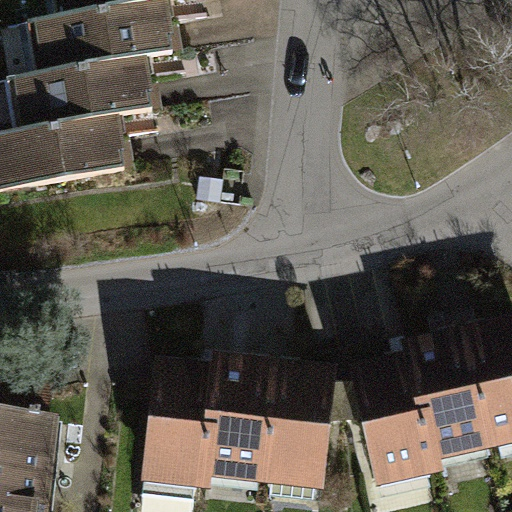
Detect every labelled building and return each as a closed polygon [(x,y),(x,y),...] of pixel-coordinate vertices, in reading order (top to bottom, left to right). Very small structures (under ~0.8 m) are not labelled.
[(30,15),(39,70),(136,53),(169,48),(160,0),(121,0),(60,10),(30,15)] [(58,0),(60,10),(121,0),(58,0)] [(1,76),(10,128),(110,112),(145,106),(136,53),(39,70),(1,76)] [(0,129),(0,183),(118,167),(110,112),(10,128),(0,129)] [(348,362),(378,483),(511,450),(511,344),(507,322),(348,362)] [(323,372),(154,362),(148,474),(316,484),(323,372)] [(38,511),(49,418),(0,412),(0,511),(38,511)]
